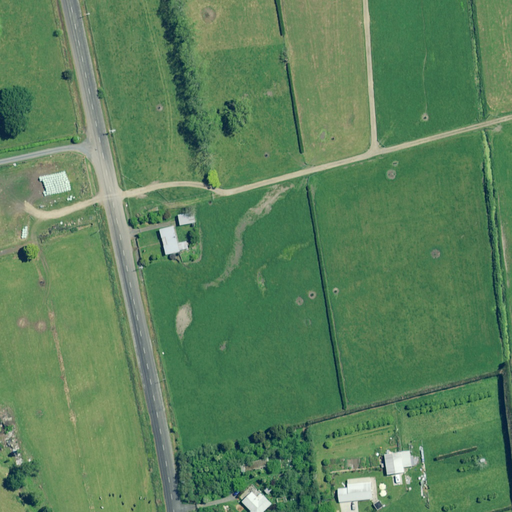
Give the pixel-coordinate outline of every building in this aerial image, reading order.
[(5,128),(9,140),(19,137),(15,124),(5,128)] [(195,222),(194,212),(178,215),(180,225),(195,222)] [(70,225),(68,215),(62,216),(64,226),(70,225)] [(178,243),(173,226),(160,230),(166,255),(188,249),(186,241),(178,243)] [(411,466),(409,451),(384,455),(387,474),(404,472),(403,467),(411,466)] [(269,466),(267,458),(243,464),(244,471),(269,466)] [(373,499),(371,478),(347,480),(348,488),(337,489),(339,502),(373,499)] [(249,494),(245,490),(239,496),(243,500),(242,502),(251,511),(250,511),(262,511),(271,504),(261,493),(257,497),(251,492),(249,494)]
